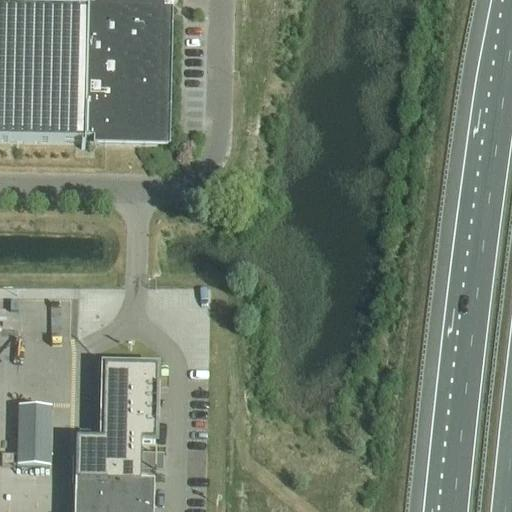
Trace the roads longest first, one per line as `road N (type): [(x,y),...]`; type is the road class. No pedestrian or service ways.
road 1 (motorway): [(511,40),(453,511)]
road 2 (unclassified): [(0,187),(165,191),(198,179),(218,139),(221,0)]
